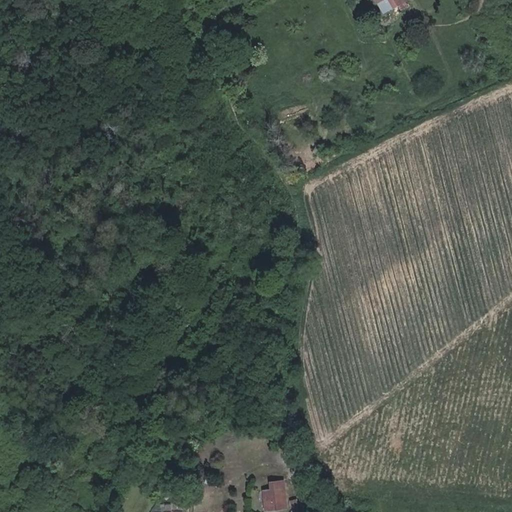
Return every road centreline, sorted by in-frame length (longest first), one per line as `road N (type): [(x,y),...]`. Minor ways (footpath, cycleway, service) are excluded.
road 1 (track): [(511,90),(308,194),(322,263),(303,352),(306,457)]
road 2 (track): [(322,511),(306,457),(511,299)]
